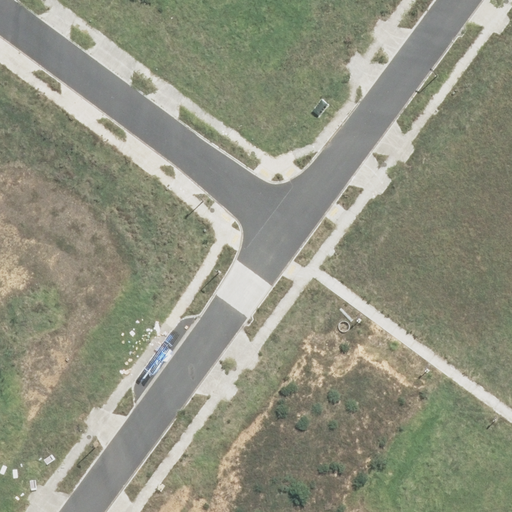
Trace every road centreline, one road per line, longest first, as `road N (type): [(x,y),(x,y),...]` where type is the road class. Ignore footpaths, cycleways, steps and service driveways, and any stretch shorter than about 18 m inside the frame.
road 1 (residential): [(0,9),(290,227)]
road 2 (residential): [(290,227),(86,511)]
road 3 (residential): [(453,0),(290,227)]
